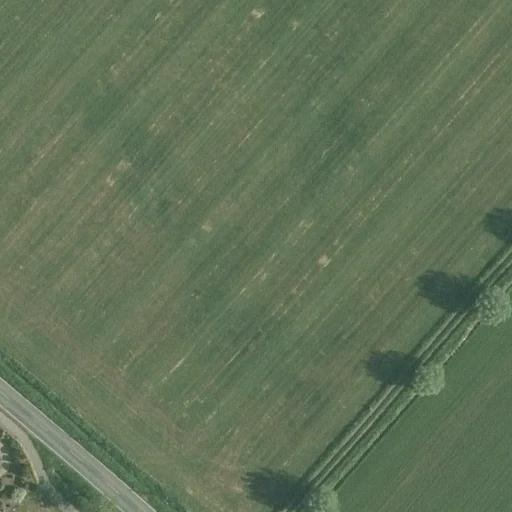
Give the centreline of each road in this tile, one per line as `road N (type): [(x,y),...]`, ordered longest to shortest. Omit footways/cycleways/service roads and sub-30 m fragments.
road 1 (track): [(511,265),(298,511)]
road 2 (secondary): [(0,394),(136,511)]
